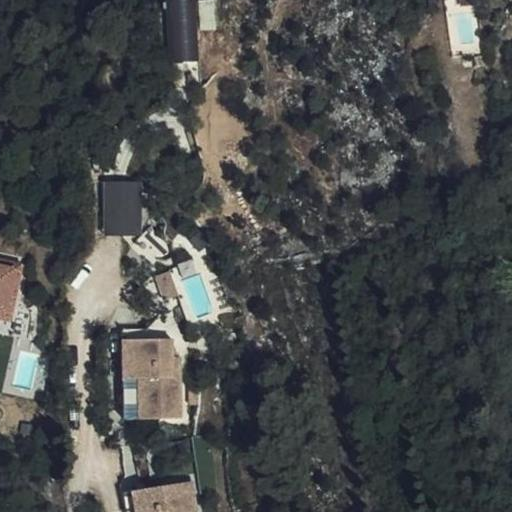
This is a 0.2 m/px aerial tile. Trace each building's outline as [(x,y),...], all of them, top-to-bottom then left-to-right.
[(173,0),(162,0),(163,64),(197,64),(195,0),(173,0)] [(89,176),(93,231),(143,228),(140,172),(89,176)] [(0,300),(5,301),(12,244),(0,242),(0,300)] [(0,319),(0,329),(9,331),(9,320),(0,319)] [(161,337),(161,328),(133,327),(132,339),(143,394),(145,416),(189,417),(189,351),(183,351),(183,337),(161,337)] [(132,339),(131,415),(145,416),(143,394),(132,339)] [(129,511),(202,511),(195,475),(125,489),(129,511)]
